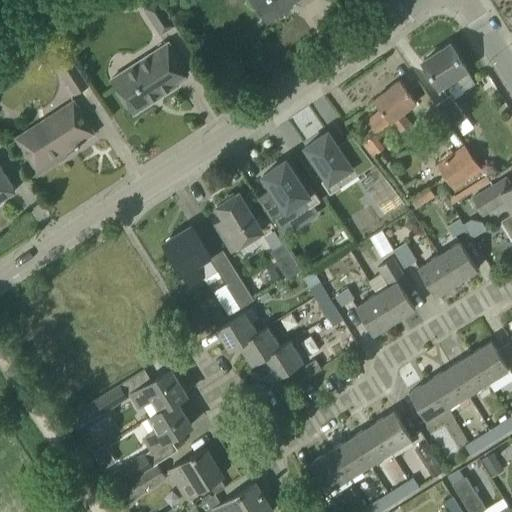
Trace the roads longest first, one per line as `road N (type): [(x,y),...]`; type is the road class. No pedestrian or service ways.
road 1 (residential): [(0,283),(414,0)]
road 2 (residential): [(265,453),(375,386),(391,357),(511,289)]
road 3 (track): [(0,360),(99,511)]
road 4 (residential): [(265,453),(241,447),(221,418),(215,380),(193,344)]
